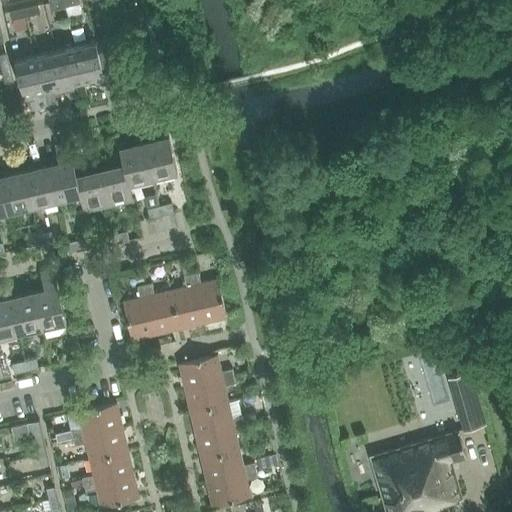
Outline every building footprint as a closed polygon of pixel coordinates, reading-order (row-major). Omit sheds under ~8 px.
[(66,6),(64,0),(53,0),(50,1),(52,10),(66,6)] [(24,7),(26,16),(40,12),(38,4),(24,7)] [(26,16),(24,7),(10,10),(12,19),(26,16)] [(105,82),(114,80),(113,75),(124,72),(115,36),(95,41),(105,82)] [(105,82),(95,41),(75,45),(84,82),(94,79),(95,84),(105,82)] [(84,82),(75,45),(55,50),(65,91),(74,89),(73,84),(84,82)] [(65,91),(55,50),(35,55),(44,91),(55,89),(56,93),(65,91)] [(0,62),(1,68),(10,66),(7,52),(0,53),(0,62)] [(44,91),(35,55),(15,60),(24,101),(34,99),(33,94),(44,91)] [(10,66),(1,68),(5,83),(13,80),(10,66)] [(54,138),(56,145),(68,143),(66,135),(57,137),(54,138)] [(169,136),(145,142),(153,176),(177,170),(169,136)] [(153,176),(145,142),(120,148),(124,164),(128,181),(153,176)] [(48,165),(56,199),(80,193),(76,176),(68,143),(56,145),(60,162),(48,165)] [(132,198),(128,181),(124,164),(100,170),(108,204),(132,198)] [(56,199),(48,165),(24,170),(32,204),(56,199)] [(32,204),(24,170),(0,176),(0,177),(8,210),(32,204)] [(108,204),(100,170),(76,176),(80,193),(84,209),(108,204)] [(162,215),(159,205),(157,194),(145,197),(150,218),(162,215)] [(159,205),(162,215),(174,212),(171,202),(159,205)] [(39,233),(41,243),(53,240),(51,230),(39,233)] [(115,233),(117,242),(129,240),(127,230),(115,233)] [(41,243),(39,233),(27,236),(29,246),(41,243)] [(117,242),(115,233),(103,235),(105,245),(117,242)] [(78,240),(67,243),(69,252),(80,249),(78,240)] [(189,262),(182,264),(184,274),(191,272),(189,262)] [(41,325),(65,320),(54,269),(41,272),(45,289),(34,292),(41,325)] [(191,272),(203,322),(227,316),(218,278),(201,282),(198,270),(191,272)] [(170,289),(179,327),(203,322),(191,272),(184,274),(187,285),(170,289)] [(142,274),(136,276),(138,284),(144,282),(142,274)] [(179,327),(170,289),(154,293),(152,281),(144,283),(156,333),(179,327)] [(156,333),(144,283),(137,285),(140,296),(123,300),(132,338),(156,333)] [(9,297),(17,331),(41,325),(34,292),(9,297)] [(0,299),(0,334),(17,331),(9,297),(0,299)] [(185,386),(234,374),(232,367),(221,370),(217,353),(179,362),(185,386)] [(24,360),(26,370),(38,367),(36,357),(24,360)] [(26,370),(24,360),(12,362),(14,372),(26,370)] [(469,372),(451,377),(456,392),(474,387),(469,372)] [(234,374),(185,386),(190,409),(228,400),(225,384),(236,382),(234,374)] [(228,400),(190,409),(196,433),(245,421),(244,415),(243,414),(232,416),(228,400)] [(73,437),(122,425),(117,401),(79,410),(82,427),(71,429),(73,437)] [(255,412),(244,415),(245,421),(257,418),(255,412)] [(39,454),(47,452),(39,419),(28,422),(35,455),(39,454)] [(201,456),(239,447),(235,431),(247,428),(245,421),(196,433),(201,456)] [(90,457),(128,448),(122,425),(73,437),(75,444),(86,441),(90,457)] [(58,440),(73,437),(71,429),(56,433),(58,440)] [(371,454),(371,456),(372,456),(388,511),(421,511),(441,506),(442,506),(442,504),(441,503),(462,497),(451,460),(467,455),(459,429),(373,454),(371,454)] [(206,479),(256,468),(254,461),(243,463),(239,447),(201,456),(206,479)] [(128,448),(90,457),(93,473),(82,476),(84,483),(133,472),(128,448)] [(47,452),(39,454),(41,464),(49,462),(47,452)] [(259,467),(277,463),(278,463),(276,453),(257,458),(259,467)] [(35,479),(47,477),(45,464),(33,466),(35,479)] [(67,464),(57,466),(60,477),(70,475),(67,464)] [(206,479),(212,503),(250,495),(246,478),(258,475),(256,468),(206,479)] [(133,472),(84,483),(86,491),(97,488),(101,505),(139,496),(133,472)] [(49,498),(57,496),(55,485),(47,487),(49,498)] [(73,487),(63,489),(67,510),(78,507),(73,487)] [(57,496),(49,498),(52,508),(60,506),(57,496)] [(263,511),(261,503),(254,505),(255,511),(263,511)]
